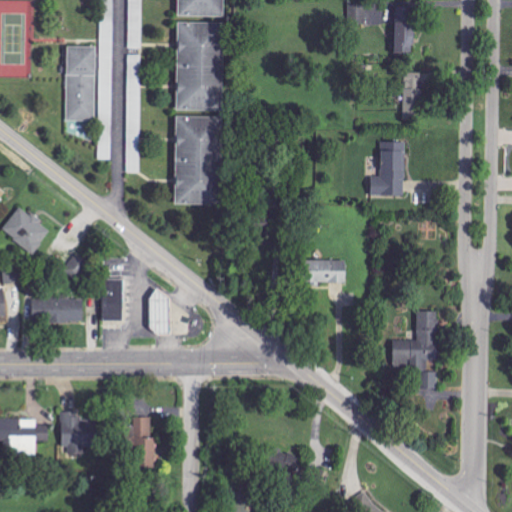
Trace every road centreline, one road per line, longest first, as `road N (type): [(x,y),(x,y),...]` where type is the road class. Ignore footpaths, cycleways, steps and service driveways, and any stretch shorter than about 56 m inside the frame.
road 1 (residential): [(461,501),(474,468),(477,293),(491,254),(494,0)]
road 2 (secondary): [(293,364),(0,129)]
road 3 (residential): [(468,0),(464,244),(477,293)]
road 4 (tertiary): [(0,364),(293,364)]
road 5 (secondary): [(474,511),(293,364)]
road 6 (residential): [(192,364),(191,511)]
